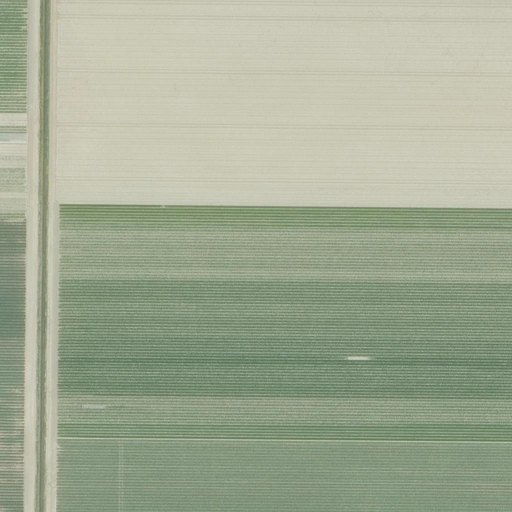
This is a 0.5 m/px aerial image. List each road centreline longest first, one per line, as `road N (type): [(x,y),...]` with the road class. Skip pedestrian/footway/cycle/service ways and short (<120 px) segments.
road 1 (track): [(31,511),(37,0)]
road 2 (track): [(53,0),(49,511)]
